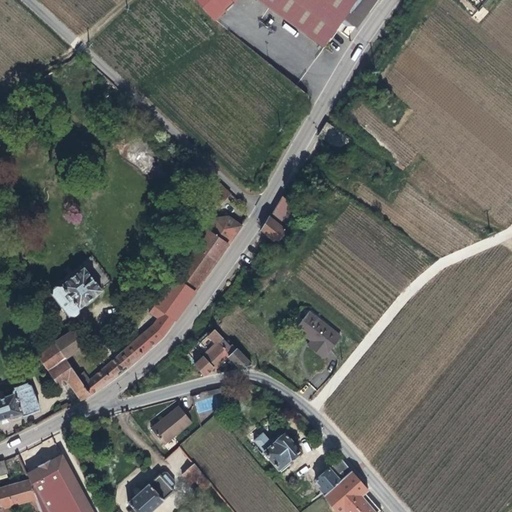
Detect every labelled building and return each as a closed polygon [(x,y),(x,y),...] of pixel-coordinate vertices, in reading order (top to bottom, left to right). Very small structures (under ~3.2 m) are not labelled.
[(356,29),(377,0),(197,0),(213,16),(229,0),(296,0),(334,30),(343,19),(356,29)] [(20,89),(8,95),(12,101),(24,95),(20,89)] [(345,150),(349,144),(352,140),(326,122),(322,129),(331,137),(327,142),(337,149),(345,150)] [(231,194),(207,172),(193,187),(217,209),(231,194)] [(281,196),(271,215),(286,223),(296,203),(281,196)] [(270,216),(261,231),(275,242),(285,228),(270,216)] [(156,303),(175,318),(240,226),(229,218),(215,219),(181,267),(179,266),(177,269),(179,271),(156,303)] [(100,288),(111,280),(90,254),(79,264),(82,267),(100,288)] [(50,293),(68,316),(70,314),(73,315),(78,312),(78,307),(101,290),(100,288),(82,267),(60,285),(56,284),(52,287),(52,291),(50,293)] [(116,356),(126,368),(163,335),(175,318),(156,303),(150,312),(157,318),(154,323),(116,356)] [(314,337),(312,338),(307,345),(323,357),(340,336),(308,311),(296,326),(309,336),(310,334),(314,337)] [(195,364),(203,375),(207,374),(214,368),(216,369),(230,357),(238,367),(252,365),(233,344),(230,345),(215,328),(201,340),(208,348),(204,351),(208,355),(204,359),(202,359),(195,364)] [(71,331),(65,335),(76,351),(83,346),(71,331)] [(65,335),(54,343),(65,359),(68,356),(76,351),(65,335)] [(66,381),(80,400),(90,394),(77,377),(65,359),(54,343),(48,336),(42,341),(45,345),(42,348),(43,350),(38,354),(61,386),(66,381)] [(68,356),(65,359),(77,377),(81,374),(68,356)] [(109,362),(119,373),(126,368),(116,356),(109,362)] [(77,377),(90,394),(119,373),(109,362),(90,380),(83,372),(81,374),(77,377)] [(0,420),(20,414),(21,416),(38,410),(30,386),(27,385),(26,383),(13,387),(14,388),(12,390),(12,392),(13,394),(0,398),(0,420)] [(221,388),(208,391),(209,396),(223,393),(221,388)] [(178,406),(163,418),(165,421),(153,431),(165,445),(192,422),(178,406)] [(165,421),(163,418),(151,428),(153,431),(165,421)] [(263,432),(254,439),(280,471),(289,464),(287,461),(300,452),(286,434),(284,435),(280,434),(277,437),(277,441),(272,444),(263,432)] [(188,447),(183,450),(188,455),(190,454),(192,452),(188,447)] [(40,510),(40,511),(88,511),(58,456),(46,462),(45,461),(33,467),(34,469),(24,474),(26,479),(27,480),(40,510)] [(212,484),(195,465),(188,471),(189,472),(184,476),(192,485),(197,481),(205,490),(212,484)] [(315,480),(326,492),(339,480),(329,469),(315,480)] [(326,492),(323,495),(335,511),(343,511),(344,511),(345,511),(380,511),(381,511),(365,493),(368,490),(351,470),(339,480),(326,492)] [(128,501),(137,511),(151,511),(164,500),(163,499),(175,489),(161,473),(150,483),(149,482),(128,501)] [(0,511),(10,511),(9,507),(29,501),(33,511),(40,511),(40,510),(27,480),(26,479),(0,486),(0,511)]
